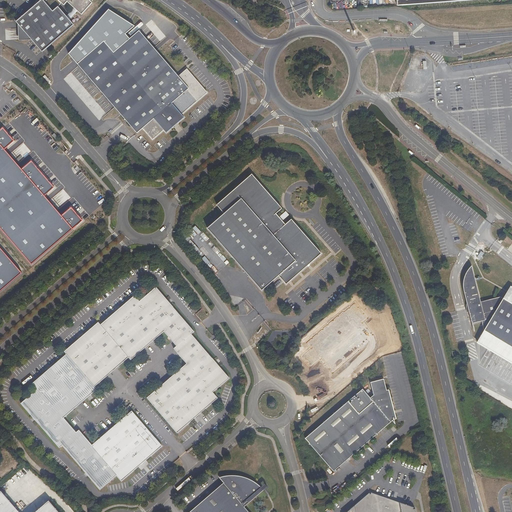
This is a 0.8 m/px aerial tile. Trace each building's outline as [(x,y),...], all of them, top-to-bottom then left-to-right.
[(40,0),(41,1),(16,23),(42,53),(74,26),(60,9),(63,5),(66,7),(69,4),(82,16),(93,4),(89,0),(40,0)] [(69,54),(77,64),(104,41),(114,52),(130,39),(125,34),(134,26),(108,9),(69,54)] [(77,64),(137,133),(142,128),(152,140),(164,130),(166,133),(184,117),(182,114),(207,92),(187,69),(178,76),(139,30),(130,39),(114,52),(104,41),(77,64)] [(68,73),(62,66),(58,71),(63,77),(68,73)] [(5,130),(0,134),(0,226),(34,266),(86,221),(74,208),(65,216),(48,197),(58,188),(34,161),(24,170),(6,149),(15,141),(5,130)] [(225,215),(209,229),(264,292),(280,277),(288,286),(323,255),(293,220),(287,225),(284,222),(286,219),(283,216),(281,218),(277,215),(283,209),(253,175),(218,206),(225,215)] [(0,293),(23,274),(0,246),(0,293)] [(484,331),(511,347),(511,304),(503,299),(498,296),(481,300),(474,266),(473,266),(470,270),(465,278),(465,291),(475,324),(483,322),(484,331)] [(173,308),(156,287),(140,302),(135,296),(101,325),(98,323),(64,352),(66,355),(32,384),(37,390),(21,404),(38,424),(59,449),(62,446),(83,470),(83,471),(100,491),(117,476),(122,482),(162,447),(155,439),(132,411),(92,446),(79,431),(76,433),(64,419),(97,390),(95,387),(129,358),(131,361),(164,332),(177,347),(174,349),(187,364),(147,399),(170,426),(177,434),(218,399),(213,393),(230,379),(212,359),(192,335),(194,332),(173,308)] [(511,288),(510,287),(503,299),(511,304),(511,288)] [(511,347),(484,331),(477,344),(511,364),(511,347)] [(310,437),(306,440),(310,445),(334,473),(379,434),(393,422),(394,423),(395,423),(392,409),(392,408),(393,408),(393,407),(393,406),(393,405),(392,405),(390,405),(384,380),(371,384),(374,396),(371,399),(363,390),(358,395),(310,437)] [(224,483),(190,511),(248,511),(244,507),(264,490),(260,486),(252,481),(245,478),(244,478),(234,476),(226,476),(224,477),(223,477),(222,477),(221,477),(219,478),(224,483)] [(19,511),(2,493),(0,494),(0,511),(58,511),(50,502),(38,511),(19,511)] [(416,511),(416,509),(414,509),(415,508),(372,493),(371,494),(370,493),(348,511),(416,511)]
